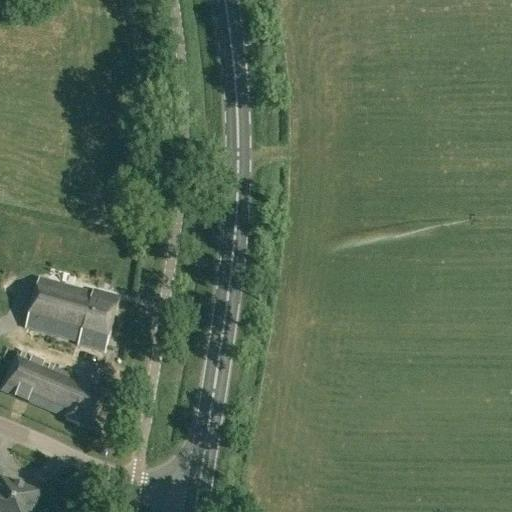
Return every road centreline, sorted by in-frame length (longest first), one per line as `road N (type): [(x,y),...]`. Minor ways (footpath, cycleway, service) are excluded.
road 1 (secondary): [(203,496),(237,265),(237,132),(223,0)]
road 2 (unclassified): [(0,427),(140,487)]
